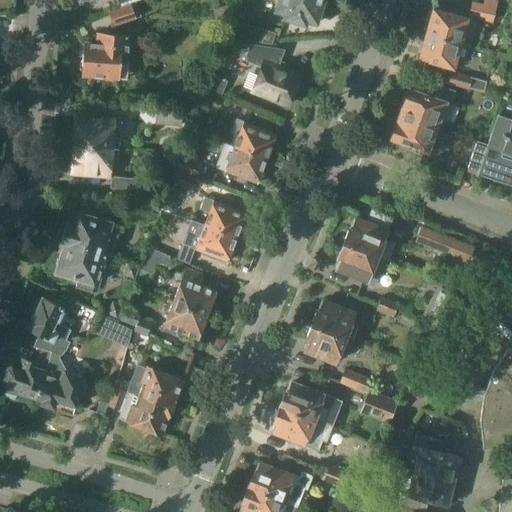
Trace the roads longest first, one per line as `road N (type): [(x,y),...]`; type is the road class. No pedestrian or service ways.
road 1 (residential): [(193,505),(331,158)]
road 2 (residential): [(0,269),(24,218),(35,154),(38,0)]
road 3 (residential): [(193,505),(0,447)]
road 4 (residential): [(511,227),(331,158)]
road 5 (residential): [(331,158),(382,0)]
road 6 (residential): [(406,417),(511,289)]
